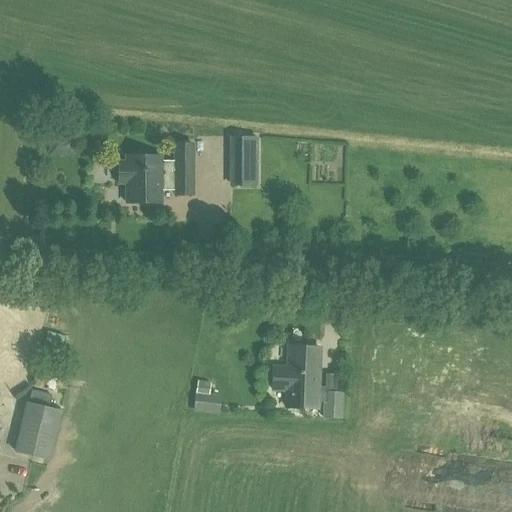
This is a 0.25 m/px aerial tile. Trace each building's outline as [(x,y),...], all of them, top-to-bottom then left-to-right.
[(256,185),(256,137),(232,137),(232,185),(256,185)] [(192,195),(192,144),(175,144),(175,161),(160,161),(160,156),(126,156),(126,162),(118,162),(118,183),(126,183),(126,203),(160,203),(160,184),(175,184),(175,195),(192,195)] [(317,409),(319,348),(288,347),(287,369),(269,368),(269,370),(272,370),(271,390),(286,390),(286,408),(317,409)] [(219,415),(221,394),(209,393),(211,382),(197,380),(195,393),(193,412),(219,415)] [(343,392),(323,391),(323,418),(343,419),(343,392)] [(50,461),(61,410),(26,403),(14,452),(50,461)]
